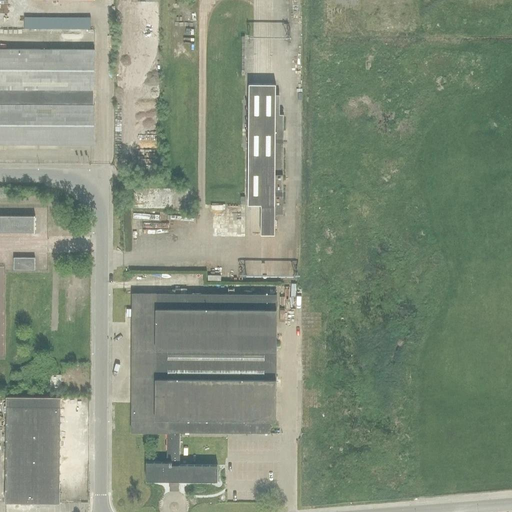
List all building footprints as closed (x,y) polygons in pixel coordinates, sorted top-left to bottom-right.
[(418,31),(418,3),(364,4),(364,32),(418,31)] [(95,89),(95,49),(0,49),(0,144),(94,145),(95,104),(94,104),(94,90),(95,89)] [(284,114),(280,114),(280,94),(276,94),(276,84),(249,84),(248,205),(261,205),(261,234),(275,234),(275,214),(283,214),(284,114)] [(35,215),(35,216),(0,215),(0,231),(35,232),(35,233),(35,215)] [(35,270),(35,257),(14,257),(14,270),(35,270)] [(276,374),(277,320),(277,294),(133,293),(132,432),(167,433),(167,457),(170,457),(170,462),(146,462),(146,481),(172,481),(172,483),(176,483),(177,481),(218,481),(218,465),(180,465),(180,432),(192,433),(227,433),(270,433),(270,420),(276,420),(276,374)] [(61,389),(61,375),(50,375),(50,389),(61,389)] [(60,439),(61,406),(61,397),(7,396),(6,507),(6,503),(60,503),(60,491),(60,439)]
